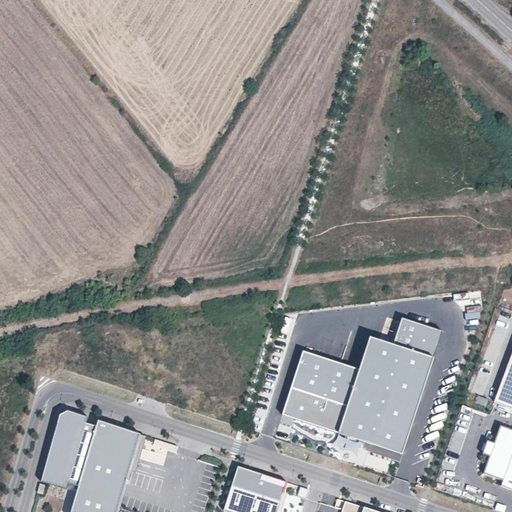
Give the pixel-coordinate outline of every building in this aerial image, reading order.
[(358,366),(302,347),(280,412),(402,453),(444,329),(402,316),(394,339),(369,331),(358,366)] [(511,388),(511,367),(507,366),(501,384),(511,388)] [(511,408),(511,388),(501,384),(494,402),(511,408)] [(256,417),(265,419),(267,407),(258,405),(256,417)] [(86,424),(89,417),(66,410),(59,415),(41,482),(67,491),(69,485),(86,424)] [(118,511),(141,435),(98,421),(96,427),(79,488),(70,511),(118,511)] [(86,424),(69,485),(79,488),(96,427),(86,424)] [(501,486),(511,490),(511,430),(501,427),(495,444),(487,441),(483,454),(490,457),(484,474),(503,480),(501,486)] [(262,474),(238,467),(224,511),(228,511),(276,511),(285,486),(261,478),(262,474)] [(308,490),(300,487),(297,496),(306,499),(308,490)] [(345,502),(338,499),(335,507),(343,510),(345,502)] [(376,511),(345,502),(343,510),(342,511),(376,511)]
